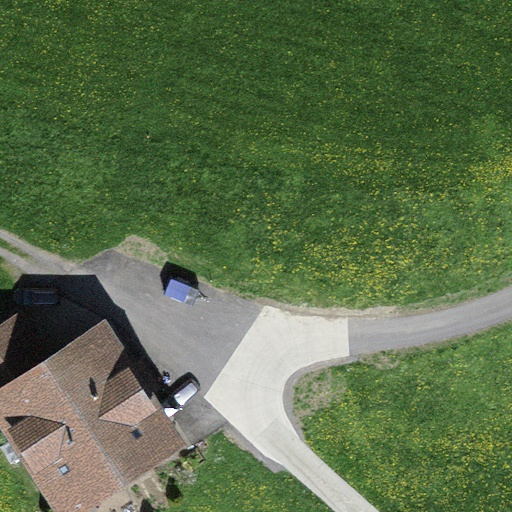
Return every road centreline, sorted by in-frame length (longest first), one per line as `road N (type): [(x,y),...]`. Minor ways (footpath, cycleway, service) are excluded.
road 1 (track): [(511,302),(388,339),(231,349),(60,279),(0,245)]
road 2 (track): [(231,349),(361,511)]
